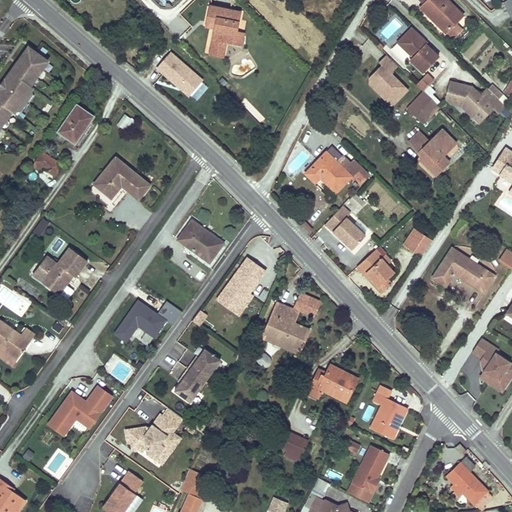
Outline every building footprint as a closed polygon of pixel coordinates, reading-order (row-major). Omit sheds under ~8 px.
[(421,6),(446,32),(453,25),(463,15),(448,0),(422,0),(425,3),(421,6)] [(211,6),(207,21),(217,23),(216,28),(212,45),(224,48),(226,41),(231,42),(233,31),(237,32),(240,12),(211,6)] [(179,37),(190,25),(179,14),(167,27),(179,37)] [(453,25),(446,32),(452,37),(459,30),(453,25)] [(412,28),(398,41),(413,56),(411,59),(424,72),(439,57),(425,44),(427,42),(412,28)] [(233,31),(231,42),(241,44),(243,34),(237,32),(233,31)] [(224,48),(212,45),(211,53),(223,56),(224,48)] [(31,85),(48,61),(29,47),(6,80),(17,88),(10,98),(0,90),(0,128),(12,111),(15,113),(18,109),(30,92),(33,87),(31,85)] [(171,52),(157,68),(190,97),(204,81),(171,52)] [(408,90),(391,73),(398,66),(387,55),(379,62),(382,65),(378,70),(380,72),(377,75),(375,73),(370,77),(370,84),(392,106),(408,90)] [(417,84),(423,91),(434,80),(428,73),(417,84)] [(17,88),(6,80),(0,87),(0,90),(10,98),(17,88)] [(472,86),(450,81),(446,98),(451,103),(461,106),(472,116),(487,101),(495,109),(498,112),(506,105),(499,98),(489,89),(488,87),(481,94),(472,86)] [(502,94),(492,85),(489,89),(499,98),(502,94)] [(425,92),(408,109),(416,116),(426,106),(433,112),(439,106),(425,92)] [(495,109),(487,101),(472,116),(480,124),(495,109)] [(94,116),(77,105),(59,131),(74,142),(82,130),(83,131),(94,116)] [(426,106),(416,116),(426,120),(433,112),(426,106)] [(125,114),(117,125),(129,133),(137,122),(125,114)] [(409,141),(424,156),(426,159),(424,161),(437,175),(445,167),(439,161),(444,156),(457,144),(442,129),(430,140),(421,130),(409,141)] [(336,192),(350,177),(360,186),(370,175),(353,159),(349,163),(344,168),(337,161),(342,156),(332,146),(306,174),(315,183),(320,177),(336,192)] [(511,151),(506,148),(493,168),(511,180),(511,188),(510,192),(511,193),(511,151)] [(37,161),(34,164),(42,170),(45,166),(56,174),(62,166),(43,152),(37,161)] [(349,163),(342,156),(337,161),(344,168),(349,163)] [(444,156),(439,161),(445,167),(450,162),(444,156)] [(117,157),(96,183),(113,196),(123,184),(124,182),(141,195),(150,184),(117,157)] [(124,182),(123,184),(125,186),(140,198),(141,195),(124,182)] [(357,195),(347,203),(355,213),(365,205),(357,195)] [(342,206),(325,224),(353,250),(366,236),(346,218),(351,213),(342,206)] [(223,243),(193,221),(180,240),(210,261),(223,243)] [(432,242),(413,230),(403,246),(422,258),(432,242)] [(90,260),(71,247),(60,263),(50,256),(36,276),(52,287),(53,284),(61,290),(73,273),(76,275),(78,276),(90,260)] [(453,249),(433,278),(446,286),(454,274),(484,294),(495,277),(453,249)] [(367,272),(384,292),(392,284),(388,280),(395,273),(388,265),(382,259),(384,257),(376,250),(361,264),(368,271),(367,272)] [(511,268),(511,252),(508,250),(500,261),(511,269),(511,268)] [(384,257),(382,259),(388,265),(392,261),(386,255),(384,257)] [(265,271),(248,258),(218,300),(233,311),(244,296),(246,298),(249,294),(265,271)] [(368,271),(361,264),(358,267),(383,293),(384,292),(367,272),(368,271)] [(76,275),(73,273),(61,290),(53,284),(52,287),(62,295),(76,275)] [(0,303),(22,317),(32,302),(1,282),(0,283),(0,303)] [(253,297),(249,294),(246,298),(244,296),(233,311),(239,316),(253,297)] [(158,315),(137,301),(115,334),(128,343),(138,328),(156,340),(168,322),(174,326),(183,312),(167,302),(158,315)] [(297,311),(278,303),(265,334),(301,350),(309,330),(295,324),(292,323),(297,311)] [(193,323),(201,328),(207,315),(199,311),(193,323)] [(22,335),(1,320),(0,320),(0,349),(3,352),(4,350),(19,360),(26,350),(22,348),(28,339),(22,335)] [(28,327),(22,335),(28,339),(22,348),(26,350),(37,334),(28,327)] [(301,350),(265,334),(263,338),(299,354),(301,350)] [(511,379),(511,362),(496,353),(499,350),(482,339),(480,343),(473,354),(479,358),(483,375),(480,379),(503,393),(511,379)] [(222,360),(206,348),(200,357),(201,358),(197,363),(194,361),(188,368),(183,375),(187,377),(183,383),(181,382),(175,390),(191,401),(206,381),(222,360)] [(4,350),(3,352),(0,355),(15,366),(19,360),(4,350)] [(340,373),(342,370),(332,365),(328,372),(320,368),(311,386),(318,391),(320,387),(347,401),(357,381),(340,373)] [(359,379),(342,370),(340,373),(357,381),(359,379)] [(416,393),(407,384),(403,388),(411,397),(416,393)] [(322,392),(318,391),(311,386),(307,394),(319,399),(322,392)] [(388,438),(394,425),(398,427),(407,410),(388,400),(392,392),(381,386),(373,402),(382,407),(370,429),(388,438)] [(86,402),(72,393),(48,427),(64,439),(77,421),(90,430),(112,399),(96,388),(86,402)] [(170,408),(164,416),(178,426),(184,418),(170,408)] [(164,416),(162,414),(156,422),(153,426),(156,428),(154,431),(149,431),(148,427),(127,430),(129,442),(133,441),(134,448),(136,450),(148,448),(149,453),(156,458),(164,447),(171,452),(181,438),(173,432),(178,426),(164,416)] [(398,427),(394,425),(388,438),(392,440),(398,427)] [(299,462),(308,441),(290,433),(283,448),(288,451),(286,456),(299,462)] [(360,445),(351,441),(348,448),(357,453),(360,445)] [(459,444),(456,448),(462,454),(464,452),(461,448),(461,447),(459,444)] [(371,446),(360,467),(352,483),(352,485),(373,495),(378,485),(375,483),(377,479),(389,455),(371,446)] [(171,452),(164,447),(156,458),(163,463),(171,452)] [(29,463),(35,455),(29,450),(23,459),(29,463)] [(446,477),(454,485),(463,495),(475,506),(488,492),(460,464),(446,477)] [(144,481),(129,470),(103,507),(110,511),(123,511),(137,494),(135,493),(144,481)] [(6,490),(7,488),(9,486),(0,479),(0,510),(2,511),(17,511),(26,501),(11,491),(9,492),(6,490)] [(318,479),(314,492),(324,496),(329,483),(318,479)] [(463,495),(454,485),(451,488),(461,498),(463,495)] [(196,511),(205,492),(192,486),(180,511),(196,511)] [(273,498),(267,511),(285,511),(289,505),(273,498)] [(337,507),(325,501),(322,507),(319,511),(349,511),(349,510),(347,504),(337,507)] [(319,511),(322,507),(313,503),(308,511),(319,511)]
